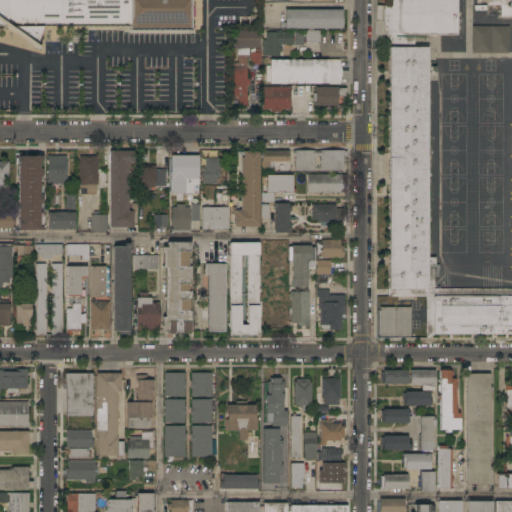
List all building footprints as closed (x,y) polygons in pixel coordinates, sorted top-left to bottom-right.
[(130,0),(130,27),(44,26),(36,45),(41,48),(39,51),(6,26),(0,26),(0,0),(130,0)] [(192,0),(192,31),(130,30),(130,27),(130,0),(192,0)] [(456,0),(456,35),(414,35),(414,45),(391,45),(391,47),(389,47),(388,43),(386,36),(385,30),(384,21),(383,12),(384,6),(391,7),(391,2),(391,0),(456,0)] [(511,0),(511,17),(500,17),(500,5),(487,5),(487,0),(511,0)] [(342,10),(342,29),(280,28),(280,23),(284,23),(285,10),(342,10)] [(472,53),(472,26),(509,26),(509,53),(472,53)] [(246,107),(237,107),(237,98),(234,98),(234,96),(232,96),(232,68),(229,68),(229,55),(235,55),(235,48),(232,48),(232,30),(259,31),(259,48),(249,48),(249,55),(246,55),(246,68),(249,68),(249,86),(246,86),(246,107)] [(262,40),(266,40),(265,33),(275,33),(275,30),(282,30),(282,33),(293,33),(293,44),(280,45),(280,47),(282,47),(282,53),(279,53),(280,56),(262,56),(262,40)] [(320,43),(305,43),(305,31),(320,31),(320,43)] [(427,72),(430,72),(430,62),(436,62),(436,79),(426,79),(426,258),(434,258),(434,265),(439,265),(439,268),(434,268),(434,286),(440,286),(440,289),(511,289),(511,335),(426,335),(426,296),(389,297),(388,47),(427,47),(427,72)] [(261,65),(250,65),(250,52),(250,50),(255,50),(255,49),(260,49),(260,52),(261,52),(261,65)] [(339,60),(342,72),(340,85),(270,84),(270,82),(266,82),(266,66),(269,66),(269,60),(339,60)] [(290,88),(290,112),(271,112),(271,109),(261,109),(261,87),(290,88)] [(315,106),(315,102),(312,102),(312,87),(336,87),(336,88),(346,88),(346,97),(337,97),(337,106),(315,106)] [(314,171),(294,171),(294,156),(292,156),(292,151),(294,151),(294,150),(315,151),(320,151),(344,151),(344,171),(320,171),(320,156),(314,156),(314,171)] [(110,151),(134,151),(134,164),(128,164),(128,204),(136,204),(136,212),(133,212),(133,228),(110,228),(110,151)] [(259,227),(234,227),(234,210),(240,210),(241,158),(243,158),(243,151),(259,151),(259,227)] [(288,151),(288,162),(272,162),(273,169),(262,169),(262,167),(261,167),(261,162),(262,162),(262,151),(288,151)] [(18,156),(43,156),(43,230),(18,230),(18,156)] [(66,156),(67,185),(59,185),(59,183),(48,183),(47,156),(66,156)] [(98,185),(96,185),(96,195),(80,195),(80,185),(79,185),(79,156),(98,156),(98,185)] [(198,156),(198,192),(193,192),(193,194),(170,194),(170,156),(198,156)] [(202,183),(202,166),(205,166),(205,158),(219,158),(219,178),(216,178),(216,183),(202,183)] [(0,162),(9,162),(9,180),(5,180),(4,193),(0,193),(0,162)] [(156,165),(156,166),(168,166),(168,187),(154,187),(154,194),(139,194),(139,183),(138,183),(139,165),(156,165)] [(345,174),(345,193),(330,193),(330,194),(323,194),(323,193),(312,193),(312,194),(308,194),(308,193),(306,193),(306,175),(345,174)] [(293,175),(293,189),(295,189),(295,192),(293,192),(293,193),(285,193),(285,191),(278,191),(278,193),(273,193),(273,202),(261,202),(261,193),(267,193),(266,175),(293,175)] [(66,194),(75,194),(75,210),(66,210),(66,194)] [(199,221),(191,221),(191,204),(199,204),(199,221)] [(274,209),(273,209),(273,205),(274,205),(274,204),(288,204),(288,205),(290,205),(290,212),(288,212),(288,225),(290,225),(290,232),(288,232),(288,233),(274,233),(274,209)] [(172,232),(172,223),(171,223),(171,216),(172,216),(172,207),(177,207),(177,205),(185,205),(185,207),(191,207),(190,232),(172,232)] [(262,205),(270,205),(270,220),(262,220),(262,205)] [(311,205),(336,205),(336,209),(343,209),(343,222),(335,222),(335,220),(327,220),(327,222),(321,222),(321,220),(311,220),(311,205)] [(227,230),(201,230),(202,207),(227,208),(227,230)] [(48,229),(48,213),(75,213),(75,229),(48,229)] [(0,229),(0,215),(12,215),(12,229),(0,229)] [(91,215),(107,215),(108,232),(91,232),(91,215)] [(167,228),(154,228),(154,215),(167,215),(167,228)] [(321,258),(321,240),(340,240),(340,246),(344,246),(344,258),(321,258)] [(190,332),(167,332),(162,332),(162,317),(165,317),(165,269),(162,269),(162,266),(162,248),(167,248),(167,243),(190,243),(190,332)] [(230,243),(259,243),(259,336),(229,336),(230,243)] [(0,244),(12,244),(13,255),(11,255),(11,279),(9,279),(9,284),(2,284),(2,288),(0,288),(0,244)] [(112,247),(124,247),(124,244),(129,244),(129,332),(128,332),(128,335),(118,335),(118,332),(112,332),(112,247)] [(62,245),(62,255),(52,255),(52,259),(42,259),(42,255),(36,255),(36,245),(62,245)] [(88,245),(88,261),(82,261),(82,255),(66,255),(66,245),(88,245)] [(13,246),(33,246),(33,256),(13,256),(13,246)] [(310,246),(310,248),(313,248),(313,264),(311,264),(311,268),(308,268),(308,288),(292,288),(292,262),(288,262),(288,247),(291,247),(291,246),(310,246)] [(157,255),(157,269),(133,270),(132,256),(157,255)] [(316,274),(316,261),(330,261),(330,275),(316,274)] [(45,336),(36,336),(36,264),(45,264),(45,336)] [(61,336),(52,336),(52,264),(61,264),(61,336)] [(225,332),(208,332),(208,274),(205,274),(205,264),(225,264),(225,332)] [(86,267),(86,278),(80,278),(80,307),(86,307),(86,324),(80,324),(80,332),(71,332),(71,336),(66,336),(66,309),(71,309),(71,305),(72,305),(72,304),(74,304),(74,297),(66,297),(66,281),(65,281),(65,277),(66,277),(66,267),(86,267)] [(90,267),(105,267),(105,297),(90,297),(90,267)] [(309,327),(298,327),(298,323),(290,323),(290,292),(295,292),(295,290),(308,290),(308,292),(309,292),(309,327)] [(341,331),(329,331),(329,329),(322,329),(322,326),(320,326),(320,310),(318,310),(318,298),(316,298),(316,290),(329,290),(329,296),(344,296),(344,315),(341,315),(341,331)] [(137,331),(136,298),(139,298),(139,293),(147,292),(148,298),(151,298),(151,303),(159,303),(159,331),(137,331)] [(90,302),(110,302),(110,331),(90,331),(90,302)] [(0,304),(9,304),(9,326),(2,326),(2,325),(0,325),(0,304)] [(15,304),(31,304),(31,326),(23,326),(23,324),(15,324),(15,304)] [(394,337),(380,337),(380,307),(394,307),(394,337)] [(410,337),(396,337),(396,307),(410,307),(410,337)] [(0,370),(4,370),(4,371),(18,371),(18,370),(27,370),(27,388),(16,388),(16,391),(7,391),(7,389),(0,389),(0,370)] [(407,370),(407,379),(409,379),(409,370),(435,370),(435,386),(434,386),(434,387),(428,387),(428,386),(409,386),(409,383),(407,383),(407,384),(383,384),(383,383),(380,383),(380,376),(382,376),(382,370),(407,370)] [(440,370),(450,370),(450,372),(452,372),(452,376),(450,376),(450,378),(455,378),(455,409),(456,409),(456,413),(460,413),(460,429),(449,429),(449,432),(446,432),(446,430),(440,430),(440,370)] [(164,373),(184,372),(185,381),(186,381),(186,388),(184,388),(184,396),(164,396),(164,373)] [(92,416),(66,416),(66,387),(65,387),(65,373),(92,373),(92,416)] [(96,373),(121,374),(121,392),(117,392),(117,438),(118,438),(118,442),(124,442),(123,456),(96,455),(96,373)] [(191,389),(190,389),(190,380),(191,380),(191,373),(212,373),(212,397),(191,397),(191,389)] [(465,374),(489,374),(489,388),(492,388),(492,391),(489,391),(489,467),(492,467),(492,485),(465,485),(465,374)] [(283,412),(286,412),(286,424),(272,424),(272,414),(267,414),(267,382),(269,382),(269,378),(281,378),(281,382),(283,382),(283,412)] [(294,383),(295,383),(295,379),(309,379),(309,382),(311,382),(311,406),(294,405),(294,383)] [(321,379),(339,379),(339,399),(338,399),(338,405),(323,405),(323,399),(321,399),(321,379)] [(155,402),(137,402),(137,380),(155,380),(155,402)] [(426,391),(426,392),(429,392),(430,400),(431,400),(431,405),(405,406),(405,404),(403,404),(402,396),(405,396),(404,392),(426,391)] [(164,399),(184,399),(184,408),(185,408),(185,415),(184,415),(184,423),(164,423),(164,399)] [(212,422),(191,423),(191,415),(190,415),(190,407),(191,407),(191,399),(212,399),(212,422)] [(0,401),(28,402),(28,427),(0,427),(0,401)] [(235,405),(235,401),(247,401),(247,405),(255,405),(255,418),(257,418),(257,430),(246,430),(246,440),(238,440),(238,431),(224,431),(224,420),(227,420),(227,405),(235,405)] [(127,403),(151,403),(151,419),(150,419),(150,429),(127,429),(127,403)] [(407,409),(407,418),(409,418),(409,422),(407,422),(407,423),(383,423),(383,422),(380,422),(380,415),(383,415),(383,409),(407,409)] [(419,416),(433,416),(433,418),(435,418),(435,423),(434,423),(433,450),(419,450),(419,416)] [(290,417),(300,417),(300,457),(290,457),(290,417)] [(320,420),(333,420),(333,423),(340,423),(340,426),(344,426),(344,438),(341,438),(341,441),(325,441),(325,446),(320,446),(320,420)] [(184,426),(184,434),(186,434),(186,442),(185,442),(184,456),(164,456),(164,426),(184,426)] [(212,456),(191,456),(191,442),(190,442),(190,434),(191,434),(191,426),(212,426),(212,456)] [(263,484),(263,429),(279,430),(279,441),(282,441),(282,448),(281,448),(281,466),(282,466),(282,473),(279,473),(279,484),(263,484)] [(0,431),(28,431),(28,454),(23,454),(23,455),(13,455),(13,454),(11,454),(11,451),(0,451),(0,431)] [(91,431),(91,440),(93,440),(93,448),(66,448),(66,431),(91,431)] [(126,458),(126,440),(129,440),(129,437),(141,437),(141,432),(152,432),(153,448),(148,448),(149,458),(126,458)] [(316,459),(304,459),(304,452),(303,452),(303,433),(316,432),(316,459)] [(383,450),(383,448),(380,448),(380,439),(383,439),(383,436),(408,436),(407,444),(410,444),(410,450),(383,450)] [(438,446),(446,446),(446,449),(451,449),(451,478),(452,478),(452,482),(451,482),(451,489),(438,489),(438,446)] [(317,461),(317,452),(321,452),(321,448),(335,448),(335,449),(340,449),(340,450),(342,450),(342,455),(341,455),(341,460),(317,461)] [(69,458),(69,449),(86,449),(86,450),(89,450),(89,458),(69,458)] [(430,454),(430,469),(405,469),(405,468),(403,468),(403,461),(402,461),(402,454),(430,454)] [(66,480),(66,468),(68,468),(68,461),(95,461),(95,464),(97,464),(97,469),(98,469),(98,475),(95,475),(95,483),(85,483),(85,480),(66,480)] [(143,477),(136,477),(136,480),(130,480),(129,477),(128,461),(143,461),(143,477)] [(291,464),(303,463),(303,480),(300,480),(300,488),(291,488),(291,464)] [(343,463),(319,463),(318,484),(343,484),(343,463)] [(0,490),(0,470),(10,470),(10,468),(12,468),(12,467),(28,467),(28,490),(0,490)] [(434,492),(420,492),(420,488),(419,470),(430,470),(430,472),(434,472),(434,492)] [(511,489),(497,489),(497,474),(503,474),(503,472),(511,472),(511,489)] [(219,489),(219,481),(220,481),(220,474),(259,474),(258,489),(219,489)] [(383,489),(382,488),(381,488),(381,477),(382,477),(382,475),(407,475),(407,489),(383,489)] [(29,511),(8,511),(8,502),(0,502),(0,493),(29,493),(29,511)] [(107,511),(107,499),(135,499),(135,496),(138,496),(138,493),(152,493),(152,511),(153,511),(135,511),(135,504),(130,504),(130,511),(107,511)] [(94,511),(66,511),(66,509),(67,509),(67,494),(94,494),(94,511)] [(403,499),(403,511),(379,511),(379,499),(403,499)] [(188,500),(188,511),(170,511),(170,510),(167,510),(167,504),(170,504),(170,500),(188,500)] [(438,511),(438,501),(461,501),(461,511),(438,511)] [(466,511),(466,501),(491,501),(491,511),(466,511)] [(511,501),(511,511),(494,511),(494,501),(511,501)] [(226,511),(226,502),(259,502),(259,511),(226,511)] [(262,511),(263,503),(287,503),(286,511),(262,511)]
